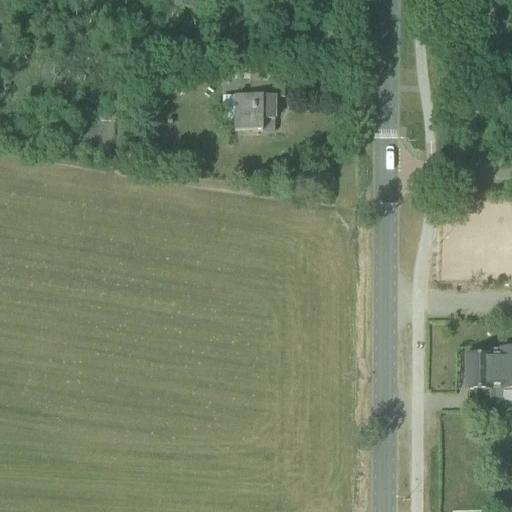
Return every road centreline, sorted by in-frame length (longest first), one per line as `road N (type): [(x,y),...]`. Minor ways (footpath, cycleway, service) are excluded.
road 1 (tertiary): [(384,511),(383,172)]
road 2 (tertiary): [(383,172),(384,0)]
